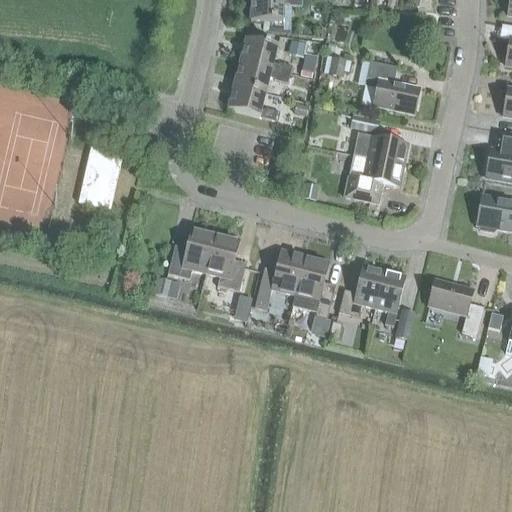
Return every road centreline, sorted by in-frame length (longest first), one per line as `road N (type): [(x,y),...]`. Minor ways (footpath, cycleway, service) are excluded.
road 1 (residential): [(176,141),(185,178),(199,191),(381,242),(418,236)]
road 2 (residential): [(418,236),(432,215),(467,55),(468,0)]
road 3 (residential): [(176,141),(207,0)]
